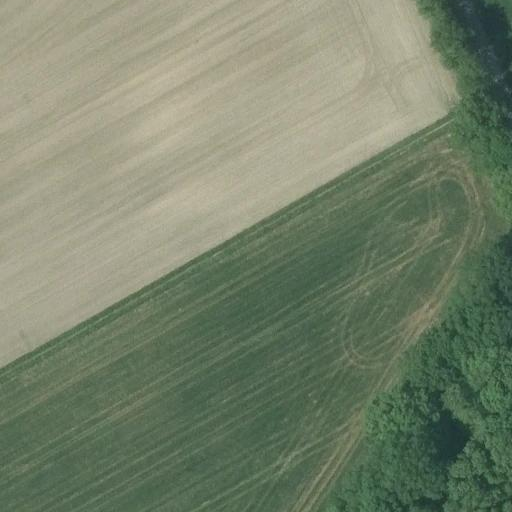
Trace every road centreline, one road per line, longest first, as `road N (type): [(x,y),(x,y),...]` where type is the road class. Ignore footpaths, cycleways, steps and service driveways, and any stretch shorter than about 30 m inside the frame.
road 1 (unclassified): [(390,511),(441,397),(511,290)]
road 2 (unclassified): [(458,0),(511,128)]
